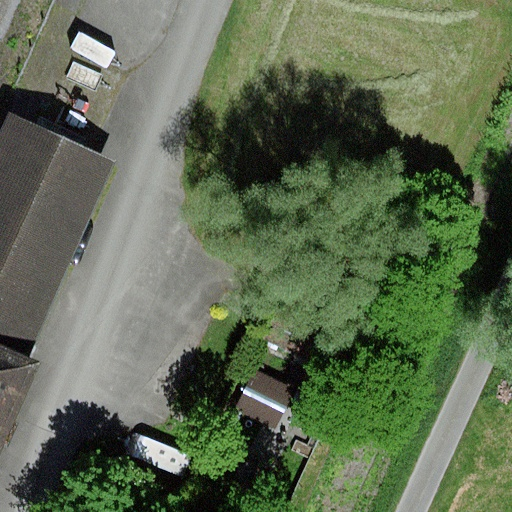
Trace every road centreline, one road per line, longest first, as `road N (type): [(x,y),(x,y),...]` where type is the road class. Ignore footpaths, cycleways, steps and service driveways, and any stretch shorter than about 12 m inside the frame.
road 1 (unclassified): [(204,0),(180,62),(151,190),(35,511)]
road 2 (track): [(404,511),(511,273)]
